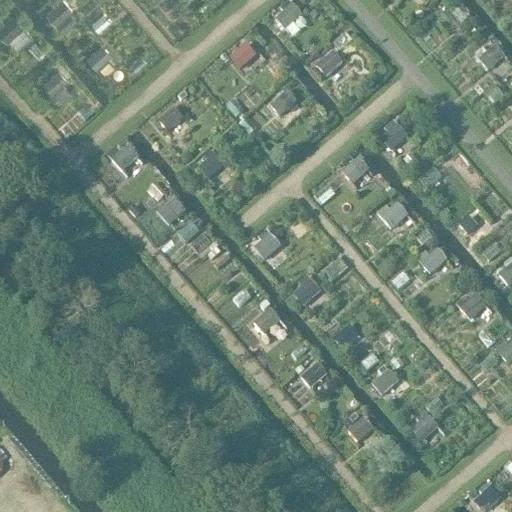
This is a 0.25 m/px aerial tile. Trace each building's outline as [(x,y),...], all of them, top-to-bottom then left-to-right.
[(55,25),(72,11),(63,0),(52,0),(50,2),(54,6),(46,13),(55,25)] [(291,8),(275,22),(285,33),(301,19),(291,8)] [(0,36),(6,42),(23,27),(13,16),(4,24),(0,19),(0,36)] [(96,70),(111,56),(98,41),(90,48),(93,52),(86,59),(96,70)] [(238,72),(254,59),(245,47),(229,61),(238,72)] [(487,74),(504,60),(494,48),(486,54),(483,51),(474,59),(477,61),(476,62),(487,74)] [(331,55),(315,69),(326,81),(342,66),(331,55)] [(52,94),(68,81),(58,69),(51,76),(47,72),(39,79),(52,94)] [(279,120),(296,104),(286,94),(269,109),(279,120)] [(167,135),(182,122),(172,110),(157,124),(167,135)] [(390,155),(407,140),(392,124),(383,132),(387,136),(379,143),(390,155)] [(121,175),(138,160),(128,148),(120,155),(116,151),(107,159),(121,175)] [(207,182),(224,168),(210,153),(202,160),(205,164),(197,171),(207,182)] [(351,188),(368,173),(358,160),(340,175),(351,188)] [(168,230),(185,215),(174,203),(166,210),(164,206),(155,214),(168,230)] [(391,233),(407,218),(396,206),(388,213),(385,209),(376,217),(391,233)] [(472,220),(462,230),(473,243),(483,234),(472,220)] [(263,264),(280,250),(266,234),(257,241),(260,245),(253,252),(263,264)] [(429,278),(446,263),(436,252),(428,259),(424,255),(415,262),(429,278)] [(511,262),(510,260),(502,267),(505,271),(497,278),(507,290),(511,285),(511,262)] [(302,309),(319,294),(309,283),(292,297),(302,309)] [(469,324),(485,309),(475,297),(467,304),(464,300),(455,308),(469,324)] [(262,338),(279,324),(269,312),(252,326),(262,338)] [(341,353),(358,340),(348,328),(332,342),(341,353)] [(507,369),(511,364),(511,343),(506,349),(503,345),(494,353),(507,369)] [(310,392),(326,378),(315,366),(299,380),(310,392)] [(381,399),(398,384),(388,373),(371,388),(381,399)] [(420,445),(437,431),(427,419),(410,433),(420,445)] [(357,446),(373,432),(363,421),(347,434),(357,446)] [(489,511),(505,511),(508,510),(486,486),(477,494),(480,498),(472,504),(479,511),(488,511),(489,511)]
